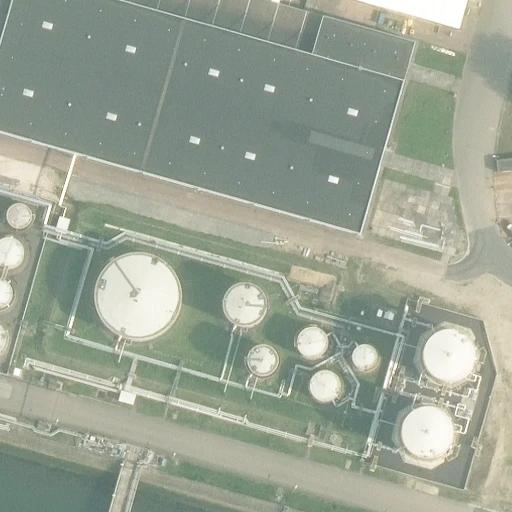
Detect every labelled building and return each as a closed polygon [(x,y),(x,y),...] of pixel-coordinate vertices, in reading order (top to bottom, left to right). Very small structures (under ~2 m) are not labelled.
[(0,0),(0,134),(360,236),(414,44),(322,18),(311,57),(111,0),(0,0)] [(353,0),(461,30),(469,0),(353,0)] [(19,204),(6,216),(19,229),(32,217),(19,204)] [(0,241),(0,263),(21,262),(19,240),(0,241)] [(182,297),(182,296),(181,287),(178,278),(174,270),(167,262),(160,257),(152,253),(146,251),(134,250),(126,251),(118,254),(109,259),(102,265),(98,270),(93,279),(91,288),(90,297),(91,306),(94,315),(99,323),(103,329),(110,334),(117,338),(127,341),(133,342),(145,341),(153,339),(162,334),(168,329),(174,321),(178,314),(181,306),(182,297)] [(0,307),(2,308),(14,287),(0,279),(0,307)] [(265,302),(265,301),(263,293),(261,289),(259,286),(255,283),(250,280),(245,279),(241,279),(233,281),(226,286),(222,293),(221,297),(220,302),(221,306),(222,311),(227,317),(233,322),(238,323),(241,324),(245,324),(252,322),(258,317),(263,311),(264,306),(265,302)] [(0,325),(0,343),(9,333),(0,325)] [(318,361),(330,338),(307,326),(295,349),(318,361)] [(430,382),(476,376),(470,331),(424,337),(430,382)] [(363,370),(378,360),(367,344),(352,354),(363,370)] [(278,369),(272,346),(247,352),(252,375),(278,369)] [(309,391),(330,401),(341,376),(320,367),(309,391)] [(402,411),(393,451),(446,463),(457,414),(414,404),(412,413),(402,411)]
